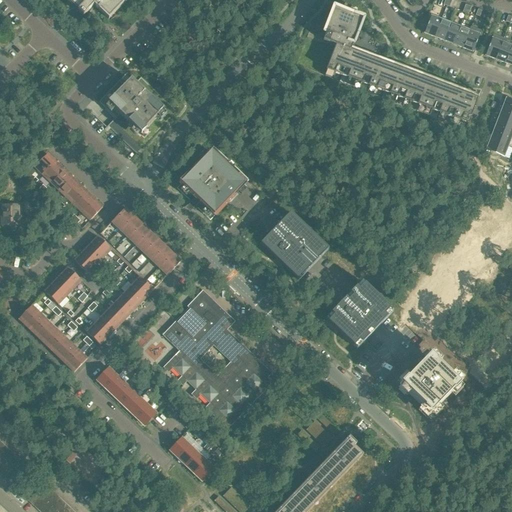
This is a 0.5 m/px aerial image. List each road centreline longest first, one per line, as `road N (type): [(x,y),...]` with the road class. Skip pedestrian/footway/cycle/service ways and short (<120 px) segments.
road 1 (tertiary): [(347,511),(406,442),(205,250)]
road 2 (residential): [(205,250),(79,378),(163,459)]
road 3 (tertiary): [(308,0),(136,183)]
road 4 (residential): [(136,183),(71,119),(69,106),(93,78)]
road 5 (residential): [(113,205),(34,273),(0,261)]
road 6 (residential): [(511,83),(433,52),(395,25)]
road 7 (unknown): [(422,511),(511,420)]
